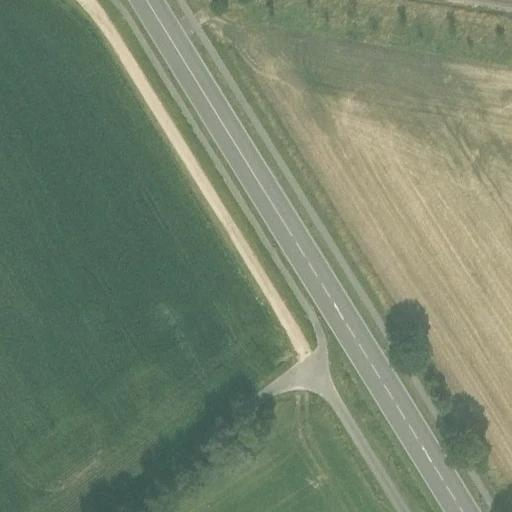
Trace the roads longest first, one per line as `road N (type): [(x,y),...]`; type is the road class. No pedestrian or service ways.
road 1 (primary): [(148,0),(463,511)]
road 2 (track): [(308,379),(306,353),(86,0)]
road 3 (residential): [(403,511),(316,379),(282,385),(114,511)]
